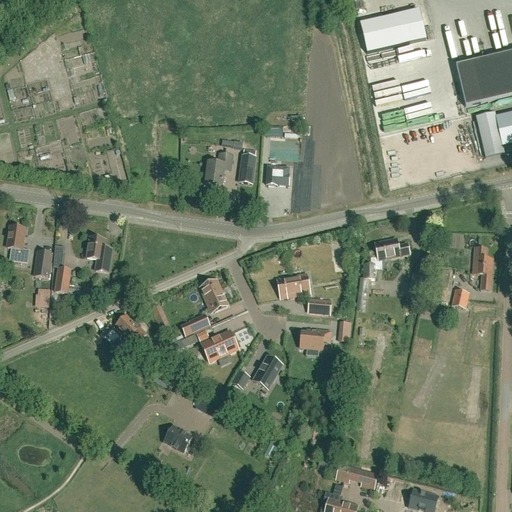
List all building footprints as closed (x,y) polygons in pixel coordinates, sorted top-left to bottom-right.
[(419,12),(359,26),(367,56),(426,42),(419,12)] [(501,48),(496,23),(488,25),(487,16),(481,17),(488,51),(501,48)] [(466,54),(479,50),(475,36),(462,39),(466,54)] [(511,55),(456,69),(466,110),(511,98),(511,55)] [(495,115),(476,120),(485,160),(504,155),(502,148),(495,119),(495,115)] [(511,115),(495,119),(502,148),(511,145),(511,115)] [(242,149),(243,144),(223,141),(223,147),(242,149)] [(206,187),(221,189),(224,171),(231,172),(232,158),(220,156),(218,166),(209,164),(206,187)] [(267,188),(278,189),(278,188),(290,189),(291,178),(290,178),(290,171),(269,169),(267,188)] [(239,185),(252,187),(253,175),(241,173),(239,185)] [(270,214),(287,214),(287,191),(270,191),(270,214)] [(14,255),(13,263),(27,265),(29,253),(22,252),(25,231),(10,229),(7,250),(11,251),(11,255),(14,255)] [(111,250),(103,249),(104,242),(90,240),(87,261),(97,262),(95,273),(108,275),(111,250)] [(383,244),(375,246),(378,262),(390,259),(390,260),(409,256),(407,246),(398,248),(397,243),(384,246),(383,244)] [(63,265),(65,248),(56,247),(54,264),(63,265)] [(475,250),(475,256),(473,276),(477,276),(477,277),(482,277),(481,292),(490,293),(492,261),(486,261),(487,251),(475,250)] [(53,255),(37,253),(33,279),(49,281),(53,255)] [(360,281),(358,294),(356,312),(362,313),(364,295),(364,293),(365,289),(367,289),(367,287),(368,281),(369,281),(375,281),(375,267),(364,267),(364,281),(360,281)] [(70,272),(58,270),(55,294),(67,296),(70,272)] [(445,303),(447,291),(451,273),(443,272),(441,278),(438,277),(435,289),(433,301),(445,303)] [(426,277),(414,274),(410,297),(421,300),(426,277)] [(310,296),(308,286),(307,278),(306,276),(304,277),(300,277),(277,281),(280,301),(310,296)] [(199,290),(205,302),(209,311),(209,312),(211,316),(215,314),(227,308),(221,295),(220,291),(221,290),(217,282),(199,290)] [(50,292),(38,291),(38,297),(36,297),(35,309),(49,310),(50,292)] [(465,311),(469,295),(455,292),(452,308),(465,311)] [(331,303),(321,303),(310,302),(309,302),(309,304),(308,313),(308,315),(309,315),(320,316),(330,317),(331,303)] [(161,334),(171,330),(161,306),(151,311),(161,334)] [(147,336),(140,329),(139,330),(127,317),(116,327),(129,340),(130,339),(137,346),(141,341),(142,342),(147,336)] [(190,324),(191,325),(181,329),(186,338),(199,332),(209,328),(205,317),(190,324)] [(197,334),(199,341),(209,339),(207,332),(197,334)] [(201,346),(209,365),(238,352),(230,333),(201,346)] [(320,333),(319,334),(308,333),(308,336),(302,335),(300,351),(307,351),(319,352),(322,353),(323,345),(330,346),(331,334),(320,333)] [(339,344),(348,344),(349,336),(340,335),(339,344)] [(190,342),(197,340),(196,336),(169,346),(172,353),(191,345),(190,342)] [(169,371),(166,367),(169,365),(165,357),(158,343),(147,348),(153,362),(155,361),(160,370),(161,369),(164,372),(165,373),(169,371)] [(253,383),(268,392),(282,368),(267,359),(253,383)] [(240,374),(233,385),(243,391),(249,380),(240,374)] [(217,410),(201,401),(196,410),(212,419),(217,410)] [(183,455),(192,439),(173,428),(164,444),(183,455)] [(272,440),(266,457),(274,460),(280,443),(272,440)] [(349,483),(361,486),(360,488),(373,492),(377,476),(339,466),(335,482),(349,485),(349,483)] [(390,499),(392,500),(393,500),(399,501),(399,502),(400,501),(401,496),(401,495),(403,490),(404,484),(394,481),(393,487),(391,493),(390,499)] [(335,486),(332,496),(340,498),(342,488),(335,486)] [(413,493),(409,510),(416,511),(417,511),(421,511),(432,511),(433,510),(436,499),(413,493)] [(356,511),(357,509),(338,504),(340,498),(332,496),(325,494),(320,511),(356,511)]
